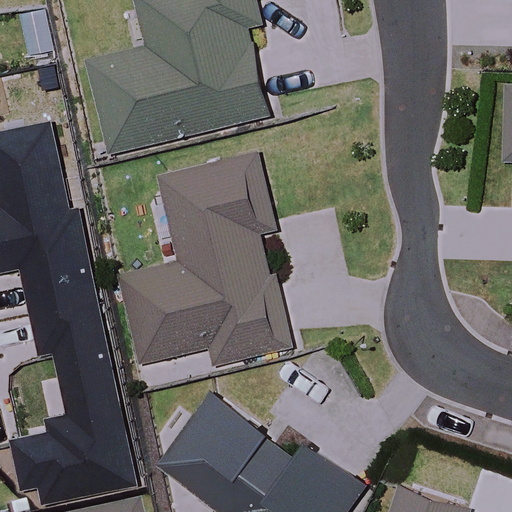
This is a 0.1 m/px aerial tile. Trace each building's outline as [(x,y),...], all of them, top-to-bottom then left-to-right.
[(272,10),(269,0),(148,0),(158,39),(98,54),(119,142),(282,102),(260,13),(272,10)] [(61,112),(0,125),(0,168),(6,197),(0,198),(0,267),(26,262),(38,317),(116,300),(92,192),(79,195),(61,112)] [(288,218),(272,149),(170,172),(188,256),(124,270),(143,356),(216,340),(220,357),(303,339),(277,221),(288,218)] [(152,475),(116,300),(38,317),(46,347),(60,344),(72,404),(50,408),(53,424),(19,431),(30,482),(45,479),(49,497),(152,475)] [(307,446),(219,385),(169,457),(233,502),(226,511),(346,511),(373,473),(316,433),(307,446)] [(471,511),(474,507),(406,485),(397,511),(471,511)] [(140,511),(137,496),(60,511),(140,511)]
